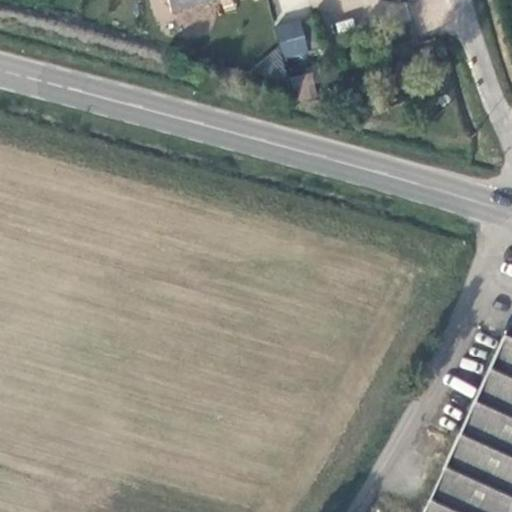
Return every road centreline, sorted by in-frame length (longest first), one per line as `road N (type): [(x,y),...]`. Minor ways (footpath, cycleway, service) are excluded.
road 1 (secondary): [(0,69),(511,211)]
road 2 (unknown): [(511,216),(461,365),(389,511)]
road 3 (unclassified): [(462,0),(511,145)]
